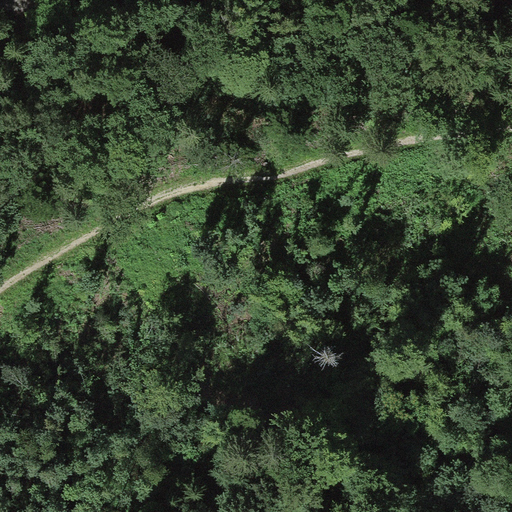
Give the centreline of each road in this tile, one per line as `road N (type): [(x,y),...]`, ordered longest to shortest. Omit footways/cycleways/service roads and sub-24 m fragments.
road 1 (track): [(242,0),(52,1)]
road 2 (track): [(52,1),(38,60),(0,105)]
